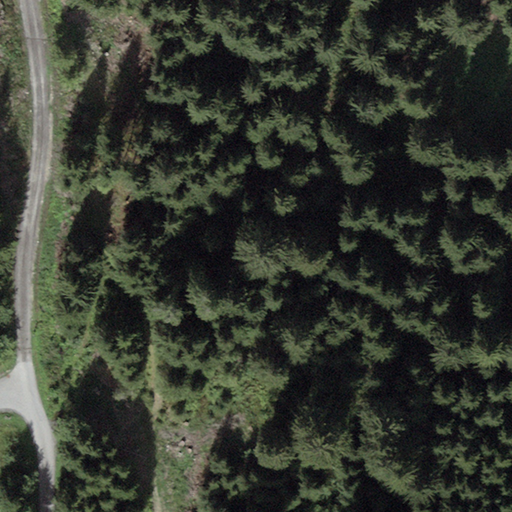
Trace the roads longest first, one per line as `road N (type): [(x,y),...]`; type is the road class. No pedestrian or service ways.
road 1 (track): [(172,511),(145,440),(133,313),(115,285),(81,287),(66,319),(43,439)]
road 2 (track): [(25,397),(24,238),(44,25),(37,0)]
